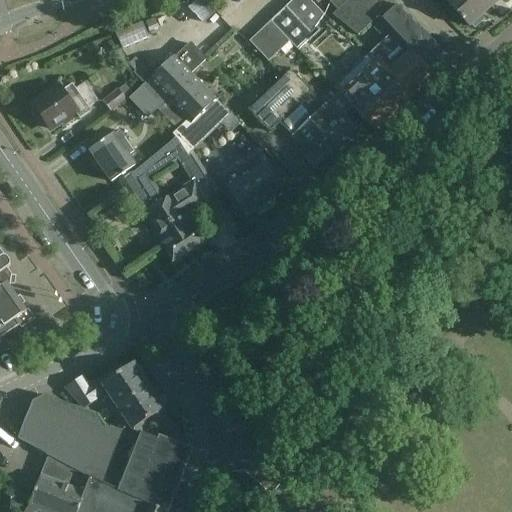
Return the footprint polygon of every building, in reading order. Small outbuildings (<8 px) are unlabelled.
[(196,0),(190,7),(189,8),(196,15),(205,24),(206,23),(216,13),(202,0),(196,0)] [(308,0),(291,0),(285,6),(310,32),(323,15),(308,0)] [(348,0),(333,15),(360,36),(380,16),(394,32),(409,48),(407,50),(433,78),(450,62),(390,0),(348,0)] [(492,7),(485,0),(447,0),(448,0),(446,1),(471,27),(492,7)] [(285,6),(270,21),(297,49),(309,38),(306,36),(310,33),(310,32),(285,6)] [(155,17),(146,20),(150,31),(159,27),(155,17)] [(297,50),(297,49),(270,21),(248,42),(268,61),(280,50),(285,55),(294,46),(297,50)] [(142,22),(116,33),(123,49),(148,38),(142,22)] [(379,46),(369,55),(387,73),(391,69),(415,94),(433,78),(407,50),(409,48),(394,32),(388,37),(379,46)] [(206,111),(216,100),(191,75),(207,59),(191,42),(174,59),(151,81),(169,99),(189,120),(201,107),(206,111)] [(415,94),(391,69),(387,73),(369,55),(334,88),(338,93),(352,108),(375,132),(415,94)] [(142,66),(135,73),(147,85),(154,78),(142,66)] [(279,122),(311,91),(291,70),(249,110),(269,131),(279,122)] [(76,87),(70,78),(59,86),(31,105),(32,107),(31,108),(38,119),(41,117),(48,127),(55,122),(58,125),(75,113),(78,118),(90,110),(87,107),(97,101),(83,82),(76,87)] [(141,91),(132,101),(148,118),(159,108),(179,128),(180,129),(184,126),(189,121),(189,120),(169,99),(151,81),(149,83),(141,91)] [(127,99),(118,88),(102,101),(111,112),(127,99)] [(344,116),(352,108),(338,93),(330,101),(325,95),(320,100),(325,105),(314,116),(322,124),(319,126),(329,137),(334,132),(354,154),(367,142),(344,116)] [(177,132),(174,136),(175,137),(185,152),(188,158),(192,154),(194,152),(231,115),(216,100),(209,108),(206,111),(201,107),(189,120),(189,121),(184,126),(180,129),(177,132)] [(314,116),(293,137),(304,149),(301,152),(326,179),(354,154),(334,132),(329,137),(319,126),(322,124),(314,116)] [(112,133),(90,148),(111,179),(134,165),(128,155),(133,151),(119,130),(113,134),(112,133)] [(188,158),(185,152),(175,137),(135,169),(141,179),(128,187),(143,211),(163,243),(161,244),(172,262),(204,241),(193,224),(191,225),(186,216),(207,203),(205,199),(217,192),(217,190),(215,191),(192,154),(188,158)] [(281,181),(269,163),(259,148),(216,177),(236,209),(241,207),(247,217),(257,211),(260,215),(276,205),(273,200),(283,194),(277,183),(281,181)] [(0,340),(30,319),(8,287),(10,285),(11,275),(7,269),(9,268),(10,266),(10,265),(10,264),(10,263),(10,262),(8,259),(7,258),(6,257),(4,257),(3,257),(1,257),(0,258),(0,249),(1,249),(0,248),(0,340)] [(118,407),(148,387),(132,365),(117,374),(115,371),(91,387),(83,376),(63,388),(83,408),(94,400),(107,391),(118,407)] [(166,414),(148,387),(118,407),(126,420),(118,425),(116,424),(110,429),(142,434),(143,424),(152,418),(154,421),(166,414)] [(18,439),(51,453),(96,471),(109,429),(105,428),(98,416),(46,398),(32,402),(18,439)] [(142,434),(110,429),(109,429),(96,471),(51,453),(35,494),(29,507),(40,511),(169,511),(177,494),(176,493),(193,451),(159,438),(158,441),(142,434)] [(35,494),(23,511),(40,511),(29,507),(35,494)]
